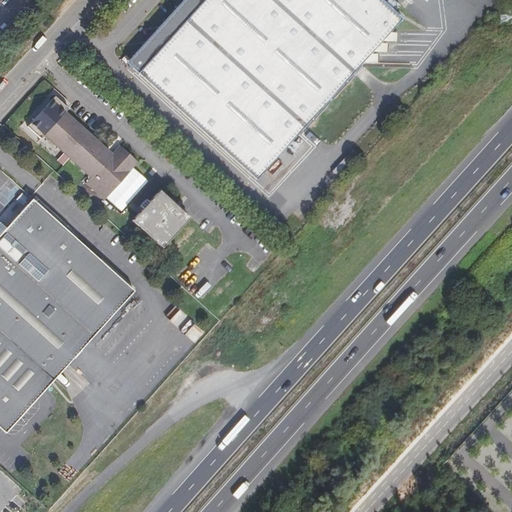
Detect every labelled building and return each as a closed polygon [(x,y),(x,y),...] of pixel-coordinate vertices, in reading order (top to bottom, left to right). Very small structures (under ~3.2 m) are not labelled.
[(186,0),(128,65),(258,182),(403,22),(378,0),(186,0)] [(136,167),(119,152),(115,157),(69,114),(48,138),(93,179),(88,185),(106,201),(136,167)] [(123,148),(119,152),(136,167),(139,163),(123,148)] [(0,214),(22,189),(0,170),(0,465),(10,474),(22,460),(9,449),(0,441),(0,214)] [(182,214),(160,194),(133,223),(162,249),(189,220),(186,217),(187,215),(183,212),(182,214)] [(35,198),(32,201),(76,241),(79,238),(35,198)] [(76,241),(32,201),(6,231),(0,236),(0,427),(6,433),(42,393),(54,381),(49,377),(62,362),(67,366),(133,293),(76,241)] [(54,381),(67,366),(62,362),(49,377),(54,381)]
